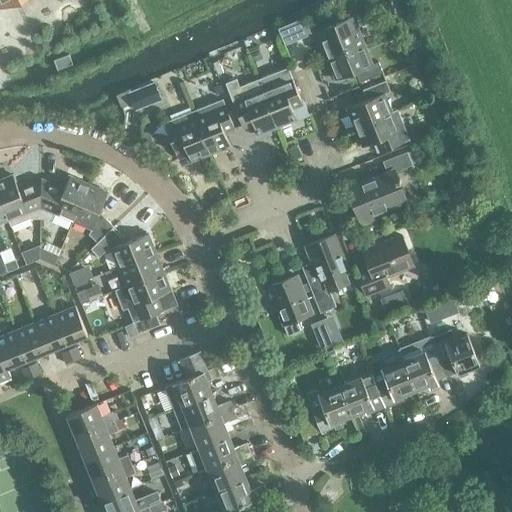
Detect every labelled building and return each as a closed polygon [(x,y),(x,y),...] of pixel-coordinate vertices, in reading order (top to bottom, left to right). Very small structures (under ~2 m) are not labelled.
[(324,27),(328,37),(321,39),(330,61),(366,46),(358,26),(365,23),(360,12),(324,27)] [(286,41),(310,32),(305,18),(281,26),(286,41)] [(373,63),(366,46),(330,61),(337,79),(356,71),(360,80),(382,72),(378,61),(373,63)] [(287,66),(257,78),(277,125),(296,118),(293,108),(303,105),(287,66)] [(254,122),(258,133),(277,125),(257,78),(240,85),(237,77),(226,81),(244,126),(254,122)] [(348,106),(356,126),(399,109),(398,107),(392,109),(385,92),(390,90),(386,79),(363,88),(367,99),(348,106)] [(154,82),(128,93),(135,110),(161,99),(154,82)] [(193,109),(196,116),(210,152),(230,144),(222,124),(232,120),(223,98),(212,102),(193,109)] [(196,116),(193,109),(164,121),(176,151),(187,147),(191,159),(210,152),(196,116)] [(411,137),(399,109),(356,126),(364,144),(375,140),(379,150),(411,137)] [(430,128),(421,132),(421,138),(432,133),(430,128)] [(297,145),(288,148),(293,159),(302,156),(297,145)] [(413,163),(407,150),(383,160),(387,171),(348,187),(362,224),(374,220),(372,214),(405,201),(393,171),(413,163)] [(14,174),(0,179),(0,199),(8,218),(6,219),(10,227),(29,219),(41,220),(40,193),(21,192),(14,174)] [(60,193),(40,193),(41,220),(51,220),(55,212),(73,219),(89,182),(68,174),(60,193)] [(108,190),(89,182),(73,219),(91,227),(88,235),(96,243),(115,224),(100,208),(108,190)] [(96,243),(90,249),(98,257),(103,251),(111,248),(118,265),(155,251),(147,232),(129,239),(115,224),(96,243)] [(312,262),(302,266),(320,312),(336,306),(330,290),(351,282),(347,274),(352,272),(335,233),(306,245),(312,262)] [(386,274),(415,263),(414,261),(413,262),(403,236),(404,236),(403,234),(362,250),(363,252),(364,252),(370,266),(357,271),(366,294),(390,284),(386,274)] [(58,253),(40,245),(40,257),(53,263),(58,253)] [(163,270),(155,251),(118,265),(125,283),(114,288),(115,289),(163,270)] [(26,263),(22,254),(11,259),(14,268),(26,263)] [(88,266),(68,274),(72,286),(92,279),(88,266)] [(170,289),(163,270),(115,289),(122,308),(127,306),(137,331),(159,323),(155,311),(165,307),(159,293),(170,289)] [(297,274),(268,286),(288,335),(301,329),(296,318),(312,312),(297,274)] [(379,295),(384,308),(405,299),(402,286),(379,295)] [(85,287),(77,291),(81,302),(90,298),(85,287)] [(443,298),(423,306),(430,322),(449,315),(443,298)] [(87,334),(75,305),(56,313),(68,342),(87,334)] [(384,309),(371,314),(377,330),(390,325),(384,309)] [(48,350),(68,342),(56,313),(36,321),(48,350)] [(28,358),(48,350),(36,321),(16,329),(28,358)] [(451,328),(432,336),(442,361),(452,357),(458,372),(479,363),(467,333),(455,338),(451,328)] [(0,352),(7,366),(28,358),(16,329),(0,335),(0,352)] [(329,333),(318,337),(322,350),(334,345),(329,333)] [(399,348),(416,389),(428,384),(430,389),(439,385),(436,377),(446,373),(431,335),(399,348)] [(81,355),(77,345),(70,348),(74,358),(81,355)] [(74,358),(70,348),(62,351),(67,361),(74,358)] [(399,348),(367,360),(385,406),(405,398),(404,394),(416,389),(399,348)] [(197,374),(208,369),(200,351),(190,355),(197,374)] [(0,378),(11,375),(7,366),(0,352),(0,378)] [(197,374),(190,355),(180,359),(187,378),(197,374)] [(41,371),(37,361),(30,364),(34,374),(41,371)] [(34,374),(30,364),(23,366),(27,377),(34,374)] [(187,378),(165,386),(174,409),(211,394),(206,381),(220,376),(216,366),(208,369),(197,374),(187,378)] [(352,380),(340,385),(352,415),(364,410),(366,414),(385,406),(371,372),(352,380)] [(352,415),(340,385),(328,390),(319,393),(318,389),(307,394),(322,432),(342,424),(340,419),(352,415)] [(183,432),(191,428),(234,411),(230,400),(216,406),(211,394),(174,409),(183,432)] [(76,437),(117,421),(113,412),(103,416),(98,403),(68,415),(75,432),(74,432),(76,437)] [(237,418),(234,411),(191,428),(199,449),(228,437),(223,424),(237,418)] [(314,416),(301,421),(307,437),(320,432),(314,416)] [(85,458),(116,446),(111,433),(120,430),(117,421),(76,437),(77,441),(79,441),(85,458)] [(232,448),(228,437),(199,449),(190,452),(199,474),(208,471),(251,453),(247,442),(232,448)] [(93,480),(134,464),(130,455),(121,458),(116,446),(85,458),(91,474),(93,480)] [(254,460),(251,453),(208,471),(216,492),(245,480),(240,466),(254,460)] [(157,463),(145,468),(151,481),(162,475),(157,463)] [(102,501),(133,488),(128,476),(137,472),(134,464),(93,480),(95,485),(96,485),(102,501)] [(175,465),(167,468),(171,478),(179,475),(175,465)] [(249,490),(245,480),(216,492),(224,511),(267,495),(263,485),(249,490)] [(134,511),(151,505),(147,497),(138,500),(133,488),(102,501),(106,511),(134,511)]
